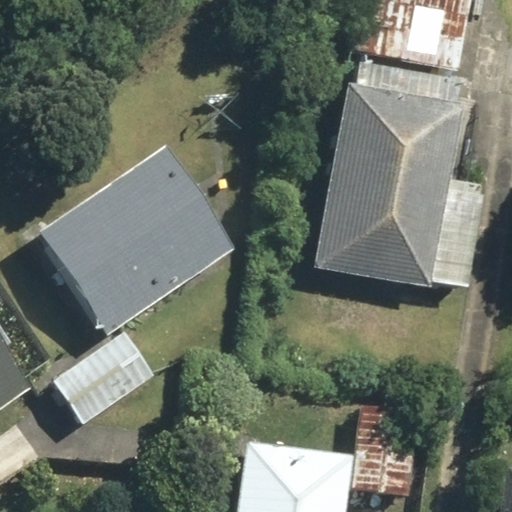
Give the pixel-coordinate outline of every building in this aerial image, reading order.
[(355,0),(345,59),(447,77),(459,0),(355,0)] [(446,112),(332,91),(299,275),(414,296),(416,287),(453,294),(453,293),(471,194),(434,188),(448,112),(446,112)] [(142,157),(19,243),(92,345),(214,259),(142,157)] [(37,390),(68,433),(140,382),(109,339),(37,390)] [(0,406),(14,396),(0,376),(0,406)] [(351,416),(341,498),(394,504),(404,423),(351,416)] [(233,451),(223,511),(328,511),(335,466),(233,451)] [(511,511),(511,456),(504,455),(495,511),(511,511)]
